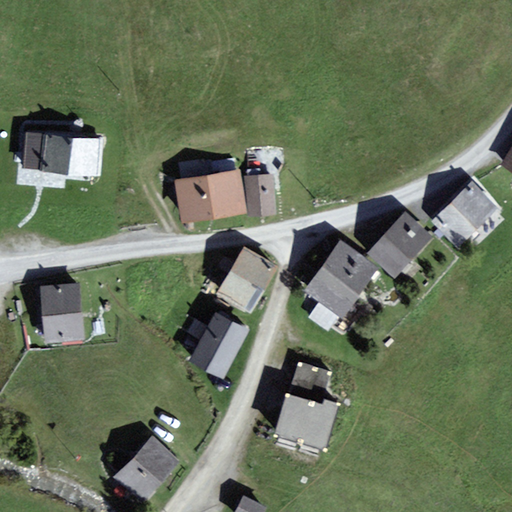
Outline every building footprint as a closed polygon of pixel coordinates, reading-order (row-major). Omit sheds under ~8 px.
[(22,136),(21,165),(85,168),(86,138),(22,136)] [(511,151),(501,168),(511,175),(511,151)] [(239,176),(174,186),(180,223),(245,213),(239,176)] [(273,179),(245,181),(248,215),(276,213),(273,179)] [(471,183),(450,206),(475,229),(496,207),(471,183)] [(475,229),(450,206),(434,223),(459,246),(475,229)] [(401,216),(371,251),(399,275),(428,239),(401,216)] [(276,265),(243,247),(217,293),(250,311),(276,265)] [(370,274),(341,252),(315,287),(344,309),(370,274)] [(39,295),(42,342),(83,339),(79,292),(39,295)] [(245,333),(215,317),(191,361),(222,377),(245,333)] [(333,379),(290,366),(269,432),(312,446),(333,379)] [(143,439),(113,474),(147,502),(176,467),(143,439)] [(264,511),(265,511),(241,498),(233,511),(264,511)]
